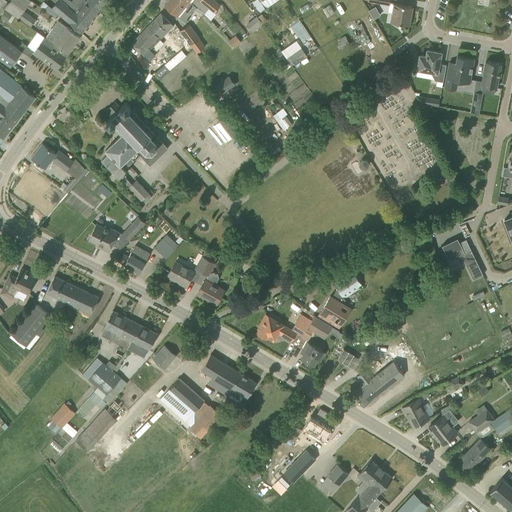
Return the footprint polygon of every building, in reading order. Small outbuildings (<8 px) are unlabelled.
[(10,0),(5,8),(31,26),(36,18),(24,10),(30,0),(29,0),(10,0)] [(99,13),(85,1),(79,8),(70,0),(67,0),(66,2),(62,0),(57,0),(51,7),(81,33),(99,13)] [(85,0),(85,1),(99,13),(110,0),(85,0)] [(176,15),(185,23),(187,20),(188,20),(189,18),(193,12),(192,11),(195,7),(204,14),(209,8),(214,13),(220,5),(213,0),(168,0),(164,5),(176,14),(176,15)] [(395,25),(403,26),(404,24),(409,25),(413,7),(393,3),(390,21),(395,22),(395,25)] [(376,6),(370,10),(375,18),(382,14),(376,6)] [(0,17),(7,21),(12,15),(5,10),(0,17)] [(161,13),(131,43),(144,56),(174,25),(161,13)] [(247,23),(253,31),(263,24),(258,15),(247,23)] [(58,20),(46,38),(45,38),(68,53),(80,36),(58,20)] [(309,54),(318,47),(300,21),(290,28),(309,54)] [(180,30),(190,45),(200,38),(189,23),(180,30)] [(241,27),(236,35),(234,33),(230,41),(239,47),(244,39),(238,35),(243,28),(241,27)] [(22,50),(18,47),(18,48),(0,34),(0,58),(10,66),(22,50)] [(341,41),(337,43),(341,49),(350,44),(345,35),(339,38),(341,41)] [(45,38),(46,38),(44,37),(33,53),(56,69),(56,70),(68,53),(45,38)] [(22,42),(18,47),(22,50),(27,54),(31,49),(22,42)] [(289,56),(294,63),(306,55),(301,47),(289,56)] [(439,64),(441,53),(427,50),(426,57),(420,56),(418,65),(417,65),(416,69),(432,72),(431,74),(435,80),(443,81),(446,65),(439,64)] [(164,57),(173,70),(180,65),(182,68),(187,65),(182,58),(178,60),(172,51),(164,57)] [(444,87),(456,90),(458,80),(470,83),(474,59),(457,56),(456,64),(449,62),(444,87)] [(212,60),(206,65),(208,69),(214,64),(212,60)] [(481,85),(483,85),(496,88),(498,77),(500,77),(501,70),(499,70),(501,64),(485,61),(481,85)] [(0,69),(0,135),(4,138),(36,97),(0,69)] [(235,84),(232,80),(229,75),(215,86),(218,91),(221,95),(235,84)] [(470,111),(479,113),(483,92),(474,91),(470,111)] [(416,96),(420,103),(427,104),(428,98),(416,96)] [(112,124),(122,135),(139,154),(150,165),(168,148),(154,133),(146,125),(148,123),(145,120),(143,121),(135,113),(137,111),(133,107),(131,109),(130,108),(131,107),(126,101),(121,106),(121,107),(120,108),(115,102),(108,109),(113,114),(112,116),(112,115),(106,120),(111,125),(112,124)] [(286,116),(278,121),(284,130),(292,124),(286,116)] [(139,154),(122,135),(105,150),(108,153),(102,159),(119,177),(141,199),(149,192),(136,178),(131,183),(123,174),(126,171),(120,165),(125,161),(128,164),(139,154)] [(58,150),(56,153),(42,142),(31,157),(45,168),(52,159),(66,170),(72,161),(58,150)] [(39,185),(45,190),(50,183),(34,170),(27,179),(25,177),(15,190),(34,204),(40,197),(34,192),(39,185)] [(497,203),(506,204),(507,205),(508,198),(498,196),(497,203)] [(121,234),(128,240),(145,222),(138,215),(121,234)] [(100,247),(109,252),(119,231),(105,224),(104,226),(97,223),(88,239),(101,245),(100,247)] [(154,247),(166,258),(174,249),(162,238),(154,247)] [(465,253),(457,238),(442,245),(449,261),(457,257),(460,263),(464,261),(473,279),(483,275),(471,250),(465,253)] [(118,261),(139,273),(151,252),(135,244),(129,256),(123,253),(118,261)] [(194,267),(202,272),(209,258),(201,254),(194,267)] [(209,258),(202,272),(208,275),(206,278),(204,277),(201,283),(202,284),(197,293),(217,303),(225,288),(214,282),(216,281),(219,277),(218,273),(214,271),(210,272),(216,262),(209,258)] [(175,259),(167,274),(180,281),(179,283),(186,286),(190,278),(195,270),(175,259)] [(31,273),(26,270),(25,272),(20,270),(15,280),(8,277),(1,293),(13,298),(15,294),(22,298),(25,297),(27,293),(28,294),(36,277),(31,275),(31,273)] [(318,316),(339,328),(351,307),(343,302),(345,299),(344,298),(362,286),(353,272),(335,284),(338,288),(332,297),(330,296),(318,316)] [(62,300),(91,314),(99,297),(54,276),(47,292),(62,300)] [(10,333),(26,346),(36,333),(39,336),(45,329),(42,327),(51,315),(35,302),(10,333)] [(128,348),(131,341),(127,339),(136,322),(113,310),(104,326),(105,327),(101,334),(128,348)] [(312,320),(301,313),(291,330),(266,315),(260,324),(263,326),(258,333),(265,337),(266,336),(273,340),(278,332),(291,340),(295,333),(302,337),(312,320)] [(315,315),(312,320),(302,337),(308,340),(313,331),(324,338),(332,325),(315,315)] [(127,339),(131,341),(148,349),(149,349),(157,333),(136,322),(127,339)] [(399,330),(394,322),(390,324),(395,332),(399,330)] [(500,331),(503,338),(510,335),(507,328),(500,331)] [(301,358),(314,366),(317,360),(320,361),(326,352),(307,341),(300,353),(303,354),(301,358)] [(152,358),(164,369),(177,355),(164,344),(152,358)] [(337,359),(352,368),(359,358),(343,349),(337,359)] [(210,354),(201,370),(211,377),(207,383),(219,391),(221,387),(223,383),(229,387),(239,372),(210,354)] [(82,374),(97,387),(112,370),(113,370),(97,356),(82,374)] [(364,384),(353,393),(364,406),(372,400),(405,375),(393,360),(371,378),(364,370),(357,376),(364,384)] [(112,370),(97,387),(106,394),(121,377),(113,370),(112,370)] [(221,387),(219,391),(228,397),(229,396),(236,401),(237,401),(238,401),(240,400),(243,395),(247,398),(251,391),(256,383),(239,372),(229,387),(223,383),(221,387)] [(459,376),(449,381),(454,389),(463,384),(459,376)] [(191,426),(189,428),(200,438),(221,415),(179,377),(160,399),(191,426)] [(485,386),(478,390),(481,396),(489,391),(485,386)] [(88,397),(101,407),(107,400),(94,389),(88,397)] [(412,425),(413,427),(430,417),(419,397),(410,402),(410,403),(402,408),(405,415),(407,414),(413,425),(412,425)] [(115,401),(106,410),(113,416),(122,407),(115,401)] [(51,417),(61,427),(75,412),(64,402),(51,417)] [(477,414),(468,421),(476,432),(490,422),(494,419),(484,404),(475,410),(477,414)] [(494,419),(490,422),(498,432),(511,422),(511,411),(510,408),(494,419)] [(428,427),(442,444),(457,432),(452,426),(458,421),(451,412),(451,411),(449,409),(441,414),(443,416),(428,427)] [(304,439),(312,443),(324,424),(310,416),(303,428),(308,431),(304,439)] [(287,436),(288,437),(295,441),(302,429),(294,424),(287,436)] [(457,461),(468,472),(491,448),(479,437),(464,453),(464,454),(457,461)] [(363,480),(371,487),(363,496),(360,494),(357,497),(347,509),(351,511),(362,511),(368,506),(367,506),(380,491),(392,478),(371,459),(364,467),(359,473),(365,478),(363,480)] [(299,460),(284,475),(293,483),(307,468),(299,460)] [(327,475),(339,485),(349,474),(337,464),(327,475)] [(249,472),(253,480),(261,477),(257,468),(249,472)] [(490,491),(511,509),(511,507),(511,486),(502,478),(490,491)] [(396,511),(422,511),(428,507),(414,494),(396,511)]
